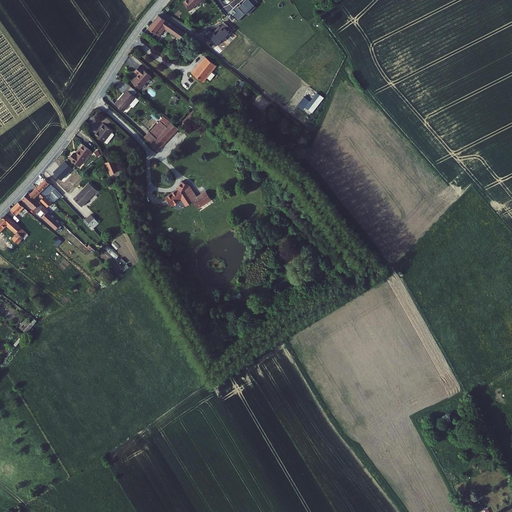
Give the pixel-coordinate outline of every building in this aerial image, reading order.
[(189,0),(186,3),(192,11),(206,0),(189,0)] [(161,17),(155,24),(162,29),(164,27),(168,29),(175,35),(179,30),(161,17)] [(151,29),(161,37),(165,32),(162,29),(155,24),(151,29)] [(186,35),(179,30),(175,35),(180,38),(182,40),(186,35)] [(251,56),(257,48),(252,44),(246,52),(251,56)] [(204,84),(217,67),(206,58),(196,70),(195,70),(192,74),(204,84)] [(153,77),(141,66),(136,72),(141,76),(138,79),(137,78),(133,83),(142,90),(153,77)] [(115,104),(123,111),(136,97),(133,94),(136,90),(129,85),(123,92),(124,93),(115,104)] [(310,101),(305,107),(312,113),(324,97),(319,93),(312,103),(310,101)] [(110,121),(102,114),(98,119),(102,123),(106,126),(110,121)] [(172,123),(165,117),(161,121),(168,128),(172,123)] [(148,119),(144,123),(148,128),(153,124),(148,119)] [(161,121),(146,138),(153,144),(168,128),(161,121)] [(152,145),(158,150),(179,127),(173,122),(172,123),(168,128),(153,144),(152,145)] [(95,136),(104,142),(113,131),(102,123),(98,129),(100,130),(95,136)] [(158,150),(159,152),(180,128),(179,127),(158,150)] [(68,160),(70,162),(85,150),(82,147),(74,157),(72,156),(68,160)] [(70,162),(77,168),(89,154),(85,150),(70,162)] [(111,162),(104,167),(110,178),(118,172),(114,166),(113,167),(111,162)] [(46,177),(37,186),(47,196),(49,193),(44,188),(47,185),(52,190),(53,189),(59,194),(62,192),(46,177)] [(209,192),(199,197),(192,186),(184,182),(181,189),(168,198),(174,206),(184,199),(189,206),(196,202),(201,209),(214,200),(209,192)] [(76,197),(84,205),(96,192),(88,184),(86,187),(87,188),(84,190),(83,189),(76,197)] [(37,186),(30,194),(34,198),(38,195),(44,201),(48,197),(47,196),(37,186)] [(47,217),(62,230),(66,226),(34,198),(30,194),(27,192),(21,198),(40,215),(44,211),(48,215),(47,217)] [(12,210),(17,215),(25,206),(19,201),(12,210)] [(88,218),(95,224),(99,219),(93,213),(88,218)] [(0,223),(0,240),(5,235),(2,232),(9,225),(21,236),(16,241),(22,246),(28,241),(22,235),(25,232),(10,219),(11,218),(7,215),(0,223)] [(182,385),(188,395),(193,392),(187,382),(182,385)] [(491,503),(495,510),(502,506),(499,500),(491,503)]
